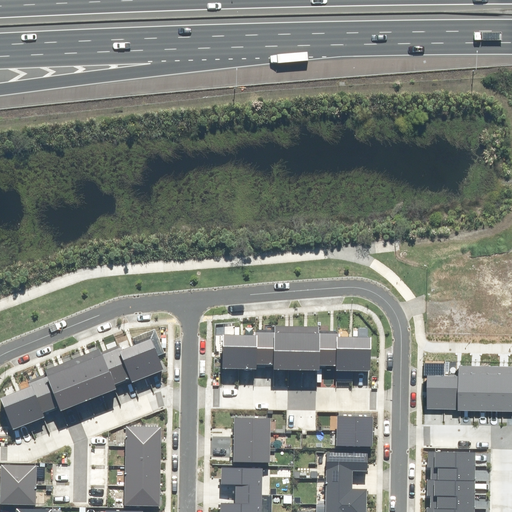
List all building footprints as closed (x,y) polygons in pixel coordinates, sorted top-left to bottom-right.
[(319,325),(274,324),(274,330),(273,363),(273,367),(318,368),(318,363),(319,331),(319,325)] [(222,332),(222,366),(238,366),(239,327),(236,327),(236,333),(222,332)] [(239,327),(238,366),(255,367),(255,362),(256,333),(243,333),(243,327),(239,327)] [(336,334),(335,368),(352,368),(353,329),(349,329),(349,335),(336,334)] [(353,329),(352,368),(369,369),(370,335),(357,335),(357,329),(353,329)] [(273,363),(274,330),(256,330),(256,333),(255,362),(273,363)] [(336,331),(319,331),(318,363),(335,364),(336,331)] [(150,335),(135,342),(148,373),(160,368),(163,367),(150,335)] [(135,342),(119,348),(131,378),(132,380),(148,373),(135,342)] [(118,344),(100,350),(114,384),(131,378),(119,348),(118,344)] [(100,350),(99,347),(86,352),(101,392),(115,387),(114,384),(100,350)] [(101,392),(86,352),(72,357),(88,397),(101,392)] [(88,397),(72,357),(59,362),(75,402),(88,397)] [(459,406),(475,406),(475,362),(460,361),(460,372),(459,406)] [(75,402),(59,362),(46,368),(49,376),(61,406),(61,407),(75,402)] [(475,406),(490,406),(490,362),(475,362),(475,406)] [(490,406),(505,406),(506,362),(490,362),(490,406)] [(429,406),(444,406),(444,371),(429,371),(429,406)] [(444,406),(459,406),(460,372),(444,371),(444,406)] [(61,406),(49,376),(48,374),(32,380),(33,383),(45,412),(61,406)] [(45,412),(33,383),(17,389),(29,419),(45,412)] [(29,419),(17,389),(0,396),(13,426),(29,419)] [(336,413),(336,428),(372,429),(372,414),(336,413)] [(233,425),(233,430),(269,431),(270,416),(234,415),(233,425)] [(159,445),(160,425),(127,424),(126,444),(159,445)] [(336,428),(335,443),(371,444),(372,429),(336,428)] [(233,430),(233,444),(269,446),(269,431),(233,430)] [(159,465),(159,445),(126,444),(126,464),(159,465)] [(233,444),(232,459),(262,460),(268,460),(269,446),(233,444)] [(327,449),(326,475),(351,475),(351,468),(367,469),(367,450),(352,450),(352,453),(347,453),(347,449),(335,449),(327,449)] [(433,449),(433,464),(436,464),(473,464),(473,449),(433,449)] [(36,483),(37,463),(2,463),(2,482),(36,483)] [(158,484),(159,465),(126,464),(125,483),(158,484)] [(473,464),(436,464),(436,477),(473,478),(473,464)] [(262,467),(221,466),(221,482),(235,482),(235,491),(261,492),(262,467)] [(326,475),(326,501),(366,502),(366,486),(350,486),(351,475),(326,475)] [(433,477),(433,492),(436,492),(473,493),(473,478),(436,477),(433,477)] [(36,502),(36,483),(2,482),(2,502),(36,502)] [(158,504),(158,484),(125,483),(124,503),(158,504)] [(261,511),(261,492),(235,491),(234,500),(220,500),(219,511),(261,511)] [(473,493),(436,492),(436,506),(472,507),(473,493)] [(326,501),(325,511),(365,511),(366,502),(326,501)]
